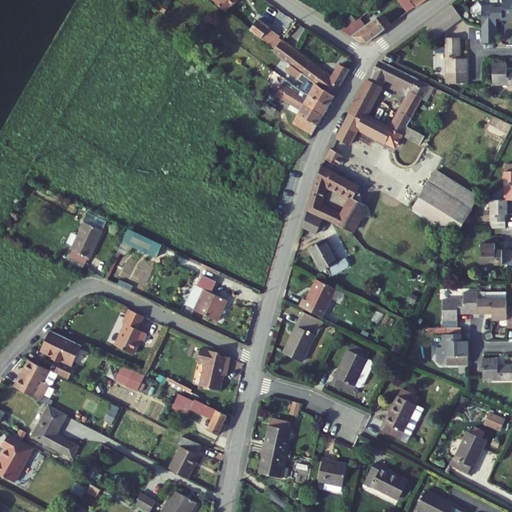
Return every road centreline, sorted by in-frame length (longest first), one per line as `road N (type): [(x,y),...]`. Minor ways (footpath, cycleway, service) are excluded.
road 1 (residential): [(368,58),(317,149),(256,359)]
road 2 (residential): [(256,359),(89,286),(0,365)]
road 3 (residential): [(250,382),(224,511)]
